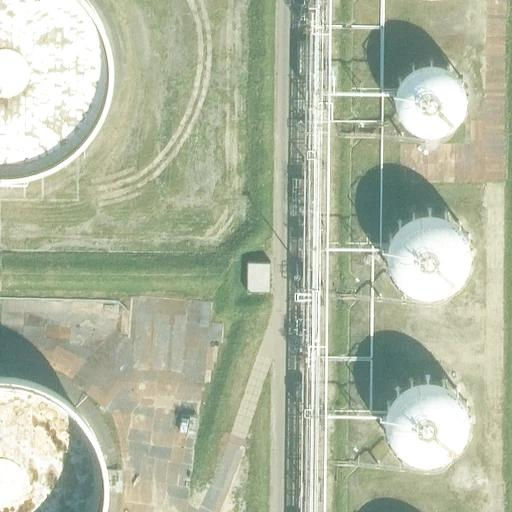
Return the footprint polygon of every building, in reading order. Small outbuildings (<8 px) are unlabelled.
[(109,76),(109,67),(109,58),(108,49),(106,40),(103,31),(100,23),(96,15),(91,7),(85,0),(0,0),(0,170),(4,170),(13,170),(22,169),(31,167),(39,164),(48,161),(56,157),(64,152),(71,147),(78,141),(84,134),(90,127),(95,119),(99,111),(102,103),(105,94),(107,85),(109,76)] [(461,101),(462,94),(461,86),(459,79),(455,72),(451,66),(444,61),(438,58),(433,56),(425,55),(419,55),(409,58),(404,60),(398,65),(393,70),(389,77),(386,86),(385,92),(385,100),(387,107),(391,114),(395,120),(399,123),(406,128),(413,131),(421,132),(428,132),(437,130),(444,126),(450,122),(454,116),(458,109),(461,101)] [(460,257),(460,249),(459,241),(457,235),(454,229),(450,223),(445,218),(438,214),(432,212),(424,211),(417,211),(409,213),(402,217),(396,221),(391,227),(387,234),(385,241),(384,249),(384,256),(387,264),(390,271),(395,277),(400,280),(405,284),(413,287),(421,288),(427,287),(434,286),(441,283),(449,277),(454,271),(457,264),(460,257)] [(253,291),(273,292),(275,255),(255,254),(253,291)] [(100,485),(101,476),(100,467),(99,454),(96,443),(92,435),(88,425),(82,415),(70,401),(63,395),(54,388),(43,382),(35,378),(26,375),(13,372),(2,370),(0,370),(0,511),(94,511),(96,507),(99,496),(100,485)] [(463,425),(464,417),(463,408),(461,401),(457,394),(452,388),(448,383),(441,379),(434,376),(424,374),(417,374),(409,376),(402,379),(394,385),(389,389),(384,397),(381,406),(379,415),(380,422),(381,430),(384,437),(389,444),(395,450),(402,454),(409,457),(419,459),(426,459),(437,456),(445,452),(451,447),(455,442),(460,434),(463,425)]
